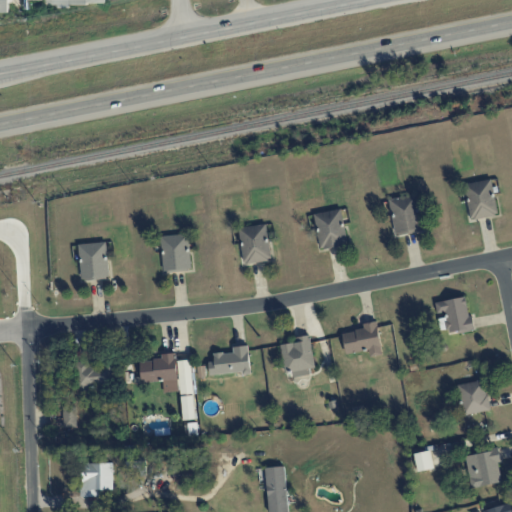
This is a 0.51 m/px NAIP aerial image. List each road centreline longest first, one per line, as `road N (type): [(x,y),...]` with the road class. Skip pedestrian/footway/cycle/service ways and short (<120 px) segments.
road 1 (trunk): [(0,123),(511,21)]
road 2 (residential): [(27,328),(328,295),(511,254)]
road 3 (trunk): [(345,0),(0,75)]
road 4 (residential): [(32,511),(27,328)]
